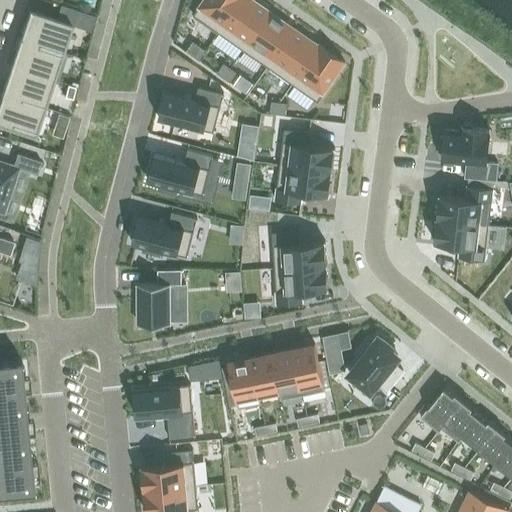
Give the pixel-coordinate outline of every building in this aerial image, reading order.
[(203,0),(193,15),(219,33),(242,0),(203,0)] [(255,0),(242,0),(219,33),(243,50),(271,11),(255,0)] [(62,52),(63,51),(72,24),(29,10),(20,38),(62,52)] [(271,11),(243,50),(267,66),(295,27),(271,11)] [(295,27),(267,66),(291,83),(319,44),(295,27)] [(53,80),(57,82),(67,52),(63,51),(62,52),(20,38),(11,65),(53,80)] [(194,41),(187,51),(200,61),(207,51),(194,41)] [(319,44),(291,83),(318,101),(345,62),(319,44)] [(225,63),(218,73),(224,77),(231,67),(225,63)] [(2,93),(44,107),(53,80),(11,65),(2,93)] [(231,67),(224,77),(231,82),(238,72),(231,67)] [(244,76),(237,86),(247,93),(254,83),(244,76)] [(68,85),(65,96),(72,98),(75,87),(68,85)] [(165,91),(158,117),(214,132),(224,93),(199,86),(195,99),(165,91)] [(44,107),(2,93),(0,97),(0,123),(35,135),(44,107)] [(272,101),(270,113),(278,114),(280,102),(272,101)] [(280,102),(278,114),(286,115),(288,103),(280,102)] [(59,114),(56,123),(67,126),(69,118),(59,114)] [(244,123),(239,155),(254,159),(259,125),(244,123)] [(441,136),(440,151),(444,151),(443,159),(467,161),(465,177),(469,177),(495,180),(497,180),(498,162),(487,161),(490,129),(462,126),(461,130),(446,129),(445,136),(441,136)] [(284,128),(280,164),(332,170),(335,147),(309,144),(310,131),(284,128)] [(155,153),(148,180),(161,183),(160,188),(177,192),(179,188),(203,194),(213,155),(188,148),(185,161),(155,153)] [(0,160),(0,211),(3,212),(18,168),(37,174),(41,161),(17,153),(13,165),(0,160)] [(238,162),(235,179),(249,181),(251,164),(238,162)] [(280,164),(275,200),(301,203),(303,191),(329,194),(332,170),(280,164)] [(469,177),(468,185),(494,188),(495,180),(469,177)] [(440,194),(437,218),(489,224),(494,188),(468,185),(466,197),(440,194)] [(139,216),(132,242),(145,245),(144,250),(161,255),(163,250),(187,256),(197,217),(172,211),(169,223),(139,216)] [(437,218),(434,241),(460,244),(459,257),(485,260),(489,224),(437,218)] [(298,230),(272,232),(275,268),(327,264),(325,241),(299,242),(298,230)] [(0,251),(10,254),(14,241),(0,236),(0,251)] [(27,236),(19,260),(22,261),(37,266),(37,258),(38,249),(40,241),(27,236)] [(327,264),(275,268),(277,304),(303,302),(302,290),(328,288),(327,264)] [(158,282),(138,283),(138,324),(170,323),(170,284),(182,284),(182,269),(158,269),(158,282)] [(362,358),(350,373),(371,390),(378,382),(388,390),(404,370),(394,362),(399,356),(391,350),(392,348),(379,337),(373,345),(369,343),(359,355),(362,358)] [(315,343),(294,347),(303,394),(325,390),(315,343)] [(294,347),(272,352),(280,389),(279,390),(281,399),(303,394),(294,347)] [(272,352),(251,356),(258,394),(260,394),(279,390),(280,389),(272,352)] [(251,356),(229,361),(239,408),(262,403),(260,394),(258,394),(251,356)] [(20,357),(0,359),(0,493),(37,490),(20,357)] [(222,376),(218,358),(209,360),(212,377),(222,376)] [(191,384),(134,389),(136,416),(167,413),(170,439),(196,437),(191,384)] [(446,385),(421,416),(439,431),(442,427),(441,427),(464,399),(446,385)] [(464,399),(441,427),(442,427),(459,441),(462,437),(461,437),(481,412),(464,399)] [(481,412),(461,437),(462,437),(478,450),(498,426),(481,412)] [(318,414),(308,416),(309,424),(320,422),(318,414)] [(308,416),(297,418),(299,426),(309,424),(308,416)] [(276,423),(265,425),(267,433),(278,431),(276,423)] [(367,423),(359,425),(362,435),(370,434),(367,423)] [(265,425),(255,427),(257,435),(267,433),(265,425)] [(511,437),(498,426),(478,450),(495,464),(511,443),(511,437)] [(416,442),(412,450),(422,454),(426,447),(416,442)] [(511,443),(495,464),(511,477),(511,443)] [(426,447),(422,454),(432,459),(435,452),(426,447)] [(168,463),(142,465),(144,489),(196,484),(193,449),(167,451),(168,463)] [(455,462),(452,469),(461,474),(465,467),(455,462)] [(465,467),(461,474),(471,479),(475,472),(465,467)] [(494,482),(491,489),(501,494),(504,486),(494,482)] [(198,511),(196,484),(144,489),(146,511),(160,511),(173,511),(172,511),(198,511)] [(505,511),(506,510),(507,508),(470,490),(458,511),(417,511),(422,504),(384,486),(371,511),(505,511)] [(511,490),(504,486),(501,494),(510,499),(511,495),(511,490)]
